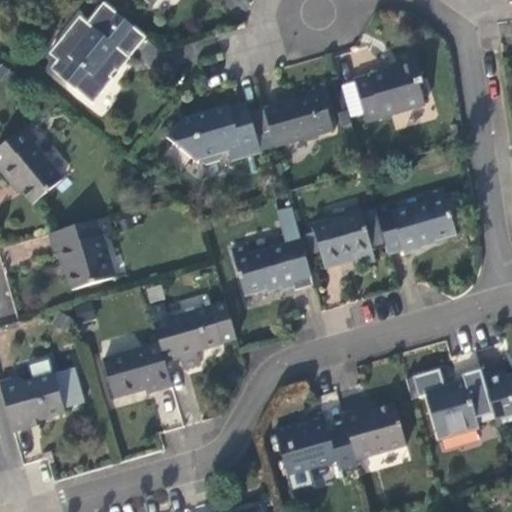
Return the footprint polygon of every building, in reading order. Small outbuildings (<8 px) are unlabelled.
[(129,57),(146,36),(103,2),(86,23),(79,17),(50,53),(57,59),(49,69),(93,104),(130,58),(129,57)] [(367,123),(426,106),(420,86),(424,84),(416,54),(397,59),(398,66),(390,68),(391,72),(355,82),(365,117),(367,123)] [(365,117),(355,82),(341,86),(351,122),(365,117)] [(309,98),(265,110),(271,131),(277,150),(337,132),(322,84),(307,88),(309,98)] [(256,135),(271,131),(265,110),(250,115),(248,105),(230,110),(229,106),(182,120),(166,139),(192,160),(194,160),(200,159),(206,163),(220,159),(221,152),(229,150),(233,161),(261,153),(256,135)] [(39,140),(28,126),(0,148),(0,170),(1,172),(4,170),(16,184),(18,181),(37,204),(66,179),(36,143),(39,140)] [(391,203),(375,207),(389,254),(404,250),(405,254),(422,250),(421,246),(457,236),(443,189),(428,194),(431,204),(394,214),(391,203)] [(294,262),(307,258),(302,237),(294,208),(278,212),(287,244),(252,254),(249,245),(234,250),(247,296),(283,286),(285,290),(296,287),(301,285),(294,262)] [(316,234),(302,237),(307,258),(308,259),(322,255),(326,267),(340,263),(339,260),(353,256),(356,267),(375,262),(361,212),(314,226),(316,234)] [(108,234),(104,219),(48,234),(52,250),(55,249),(59,264),(62,263),(69,287),(111,275),(100,236),(108,234)] [(301,285),(296,287),(297,292),(316,287),(308,259),(307,258),(294,262),(301,285)] [(151,310),(154,323),(160,343),(165,360),(179,356),(183,368),(200,363),(197,351),(236,340),(225,302),(169,318),(165,306),(151,310)] [(156,390),(172,386),(165,360),(160,343),(105,360),(116,398),(155,387),(156,390)] [(475,358),(453,363),(455,374),(478,369),(475,358)] [(479,423),(495,418),(484,379),(481,370),(464,375),(466,381),(425,393),(439,440),(480,428),(479,423)] [(504,373),(484,379),(495,418),(497,426),(511,421),(511,377),(505,380),(504,373)] [(18,377),(0,382),(0,385),(13,432),(31,427),(30,423),(64,413),(53,375),(27,382),(18,377)] [(360,410),(342,415),(345,427),(355,461),(406,446),(394,406),(362,415),(360,410)] [(295,423),(274,430),(287,475),(292,492),(313,486),(308,469),(336,460),(338,468),(356,463),(355,461),(345,427),(328,432),(322,414),(307,419),(309,425),(296,428),(295,423)]
